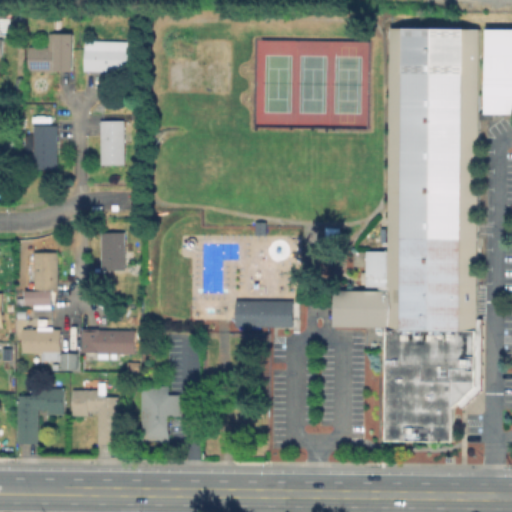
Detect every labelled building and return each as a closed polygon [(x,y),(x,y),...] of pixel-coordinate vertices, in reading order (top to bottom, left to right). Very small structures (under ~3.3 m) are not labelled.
[(0,6),(16,6),(16,16),(0,16),(0,6)] [(393,249),(391,31),(481,30),(482,113),(482,120),(480,120),(481,179),(478,179),(479,225),(480,320),(484,320),(484,331),(485,401),(465,401),(455,402),(455,439),(427,439),(427,429),(412,429),(412,440),(389,441),(388,326),(334,327),(334,288),(367,288),(366,249),(393,249)] [(497,113),(489,113),(490,30),(511,30),(511,113),(497,113)] [(74,36),(74,70),(31,70),(31,46),(49,46),(49,36),(74,36)] [(138,41),(137,71),(85,70),(86,40),(138,41)] [(125,119),(126,163),(102,163),(102,119),(125,119)] [(59,124),(59,168),(35,168),(35,124),(59,124)] [(126,231),(127,269),(103,269),(102,231),(126,231)] [(58,289),(58,294),(53,294),(53,305),(26,305),(26,292),(37,292),(37,254),(58,254),(58,289)] [(236,324),(235,299),(291,300),(292,326),(236,324)] [(17,316),(17,308),(27,308),(27,317),(17,316)] [(97,328),(137,328),(137,352),(99,351),(99,349),(82,349),(82,325),(97,325),(97,328)] [(60,352),(60,360),(44,360),(44,352),(24,352),(24,328),(61,328),(61,351),(60,352)] [(2,359),(2,347),(13,347),(13,359),(2,359)] [(79,352),(79,368),(62,368),(62,352),(79,352)] [(170,384),(170,391),(173,393),(181,393),(181,414),(170,415),(170,441),(162,441),(162,439),(144,439),(144,387),(162,387),(162,384),(170,384)] [(66,387),(66,413),(50,413),(50,408),(41,408),(41,442),(20,442),(20,394),(34,394),(34,393),(40,393),(40,387),(66,387)] [(120,395),(121,443),(100,443),(99,410),(90,410),(90,414),(75,414),(75,388),(100,388),(101,394),(107,394),(107,395),(120,395)]
